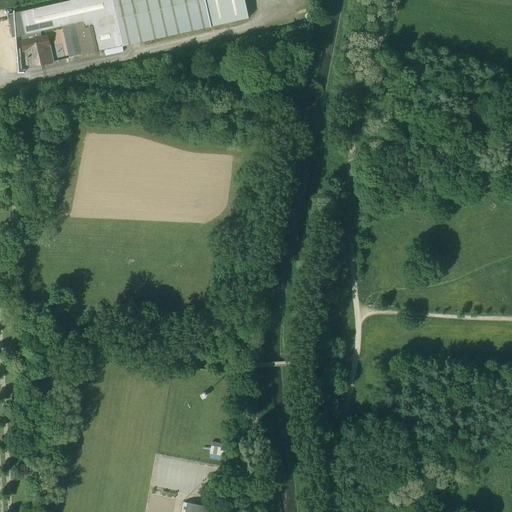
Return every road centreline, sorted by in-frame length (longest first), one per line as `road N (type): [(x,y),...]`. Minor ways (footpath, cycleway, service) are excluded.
road 1 (track): [(354,0),(296,299),(292,363)]
road 2 (track): [(396,0),(353,181),(356,312)]
road 3 (track): [(511,320),(356,312)]
road 4 (track): [(347,511),(355,360)]
